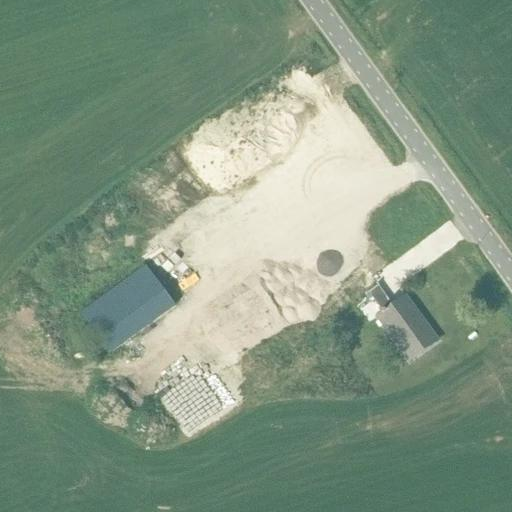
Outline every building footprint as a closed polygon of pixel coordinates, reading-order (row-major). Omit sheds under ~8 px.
[(289,49),(302,71),(297,74),(312,100),(329,90),(301,42),(289,49)] [(335,121),(350,113),(338,90),(323,99),(335,121)] [(379,286),(334,224),(218,308),(225,318),(153,370),(191,423),(369,293),(383,313),(377,317),(409,362),(437,342),(405,297),(392,306),(378,287),(379,286)] [(175,306),(146,267),(82,314),(110,352),(175,306)] [(11,399),(0,400),(0,410),(13,408),(11,399)]
